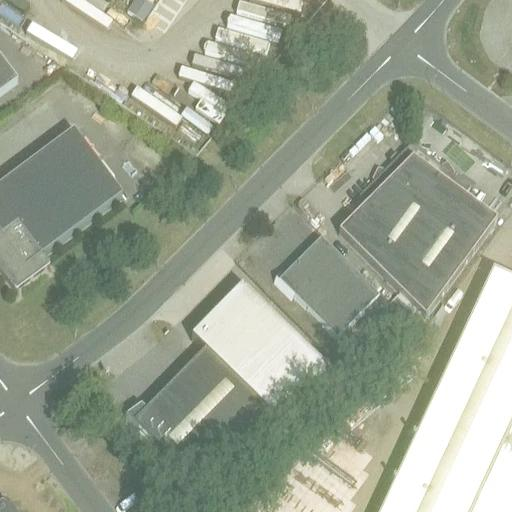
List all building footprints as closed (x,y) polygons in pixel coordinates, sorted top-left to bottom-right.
[(135,3),(127,15),(142,25),(150,13),(135,3)] [(0,97),(17,85),(0,62),(0,97)] [(73,136),(0,189),(0,274),(18,298),(19,297),(16,292),(46,270),(50,274),(51,273),(48,268),(41,260),(121,200),(73,136)] [(358,199),(367,208),(338,237),(424,323),(496,225),(462,200),(469,191),(410,147),(358,199)] [(378,301),(320,243),(293,270),(290,267),(272,284),(291,303),(293,301),(336,343),(378,301)] [(511,511),(511,286),(491,277),(381,511),(511,511)] [(140,409),(125,420),(186,481),(271,421),(331,379),(241,291),(191,342),(204,354),(145,414),(140,409)]
